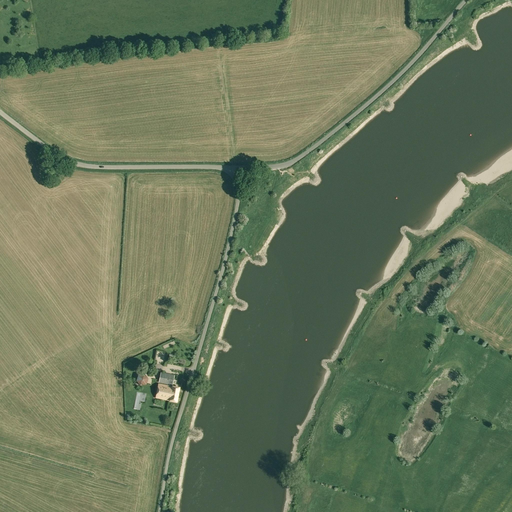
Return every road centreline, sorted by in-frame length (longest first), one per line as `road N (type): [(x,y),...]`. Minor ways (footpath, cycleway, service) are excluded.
road 1 (unclassified): [(232,167),(280,167),(303,155),(391,82),(466,0)]
road 2 (unclassified): [(232,167),(78,164),(0,111)]
road 3 (unclassified): [(190,377),(237,214),(232,167)]
